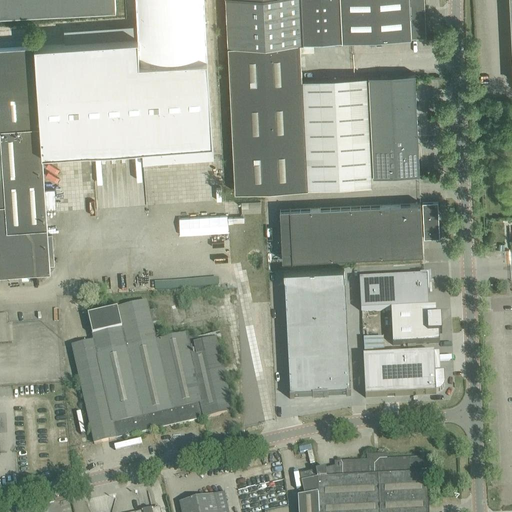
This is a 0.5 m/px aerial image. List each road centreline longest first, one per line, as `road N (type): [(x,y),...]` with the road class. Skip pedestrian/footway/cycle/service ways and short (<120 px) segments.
road 1 (unclassified): [(474,416),(327,427),(0,501)]
road 2 (unclassified): [(474,416),(457,0)]
road 3 (unknown): [(492,302),(503,456),(511,470)]
